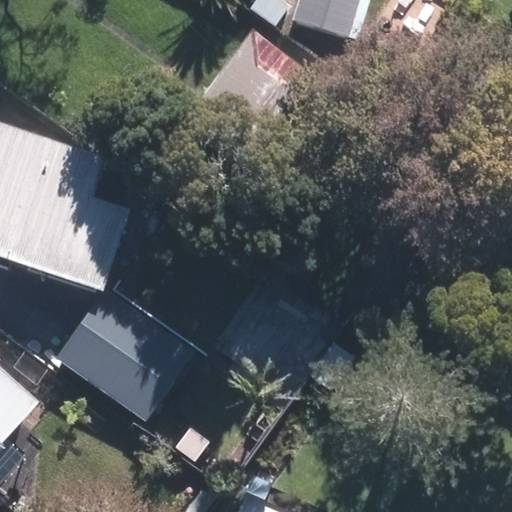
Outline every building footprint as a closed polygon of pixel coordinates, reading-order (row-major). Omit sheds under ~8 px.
[(361,0),(304,0),(297,26),(350,41),(361,0)] [(366,107),(258,28),(187,124),(295,203),(366,107)] [(0,246),(105,281),(129,207),(92,195),(104,157),(0,123),(0,246)] [(261,279),(213,352),(290,403),(338,330),(261,279)] [(110,291),(67,352),(150,410),(193,350),(110,291)] [(0,362),(0,444),(41,399),(0,362)]
